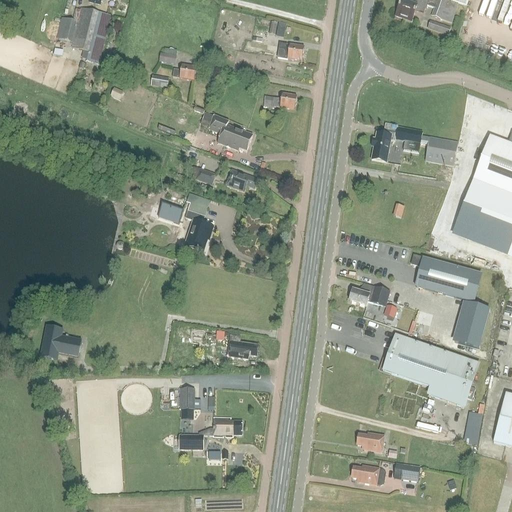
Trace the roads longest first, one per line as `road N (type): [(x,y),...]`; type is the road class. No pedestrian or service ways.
road 1 (primary): [(276,511),(348,0)]
road 2 (unclassified): [(261,511),(331,0)]
road 3 (unclassified): [(296,511),(352,92),(375,64)]
road 4 (unknown): [(310,406),(467,447)]
road 5 (unclassified): [(511,98),(456,77),(412,83),(375,64)]
